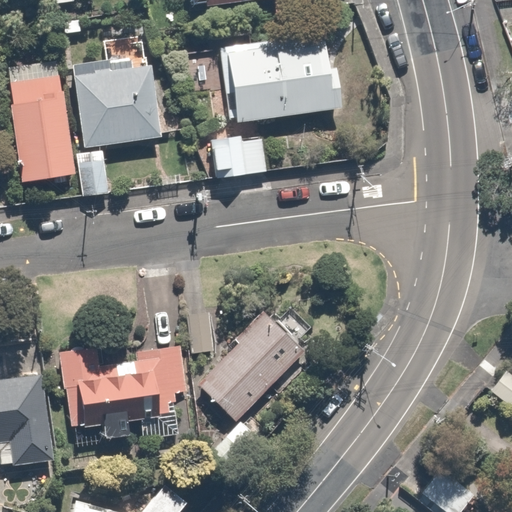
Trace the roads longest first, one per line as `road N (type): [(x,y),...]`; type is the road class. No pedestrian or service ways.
road 1 (residential): [(451,196),(0,258)]
road 2 (secondary): [(451,196),(440,287),(408,365),(297,511)]
road 3 (secondary): [(423,0),(447,106),(451,196)]
